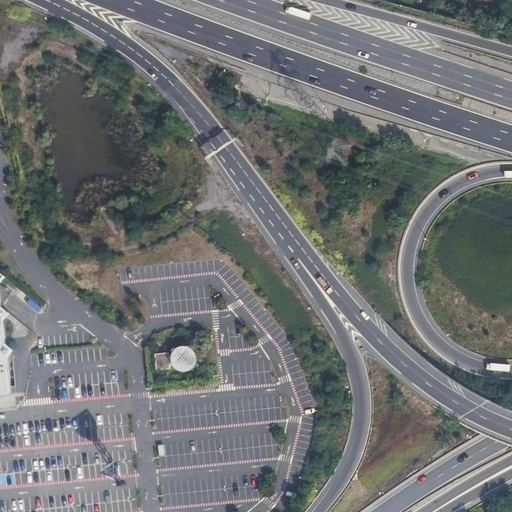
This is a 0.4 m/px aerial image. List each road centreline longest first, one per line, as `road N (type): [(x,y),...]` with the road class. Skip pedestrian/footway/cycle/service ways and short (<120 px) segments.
road 1 (motorway): [(124,0),(511,137)]
road 2 (motorway): [(35,0),(158,70),(281,221)]
road 3 (motorway): [(511,374),(482,372),(440,349),(420,323),(407,279),(411,242),(429,208),(470,178),(511,173)]
road 4 (motorway): [(281,221),(360,374),(359,444),(316,511)]
road 5 (motorway): [(281,221),(411,370),(511,430)]
road 6 (motorway): [(511,96),(239,0)]
road 7 (motorway): [(511,52),(300,0)]
